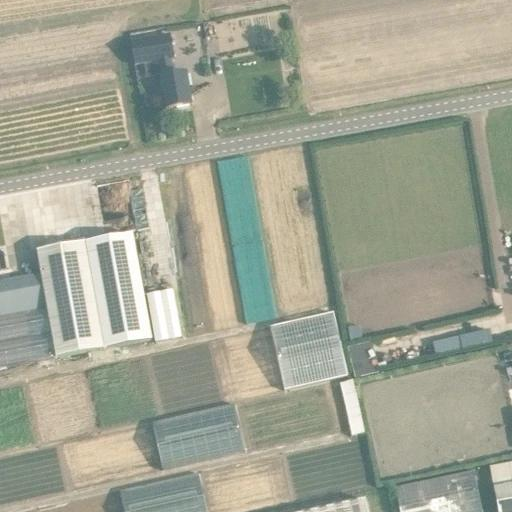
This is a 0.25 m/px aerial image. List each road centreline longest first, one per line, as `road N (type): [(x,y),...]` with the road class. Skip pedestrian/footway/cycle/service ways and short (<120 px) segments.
road 1 (unclassified): [(0,190),(511,97)]
road 2 (unknown): [(484,102),(511,271)]
